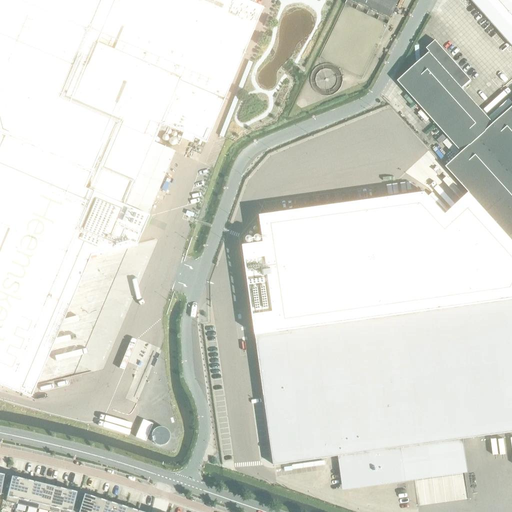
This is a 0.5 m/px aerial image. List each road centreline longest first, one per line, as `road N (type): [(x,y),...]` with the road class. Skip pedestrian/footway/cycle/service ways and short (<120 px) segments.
road 1 (unclassified): [(185,484),(203,424),(189,374),(187,316),(235,174),(247,153),(277,136),(369,100),(422,0)]
road 2 (unknown): [(275,191),(331,153),(383,131),(398,134),(406,147),(394,179),(363,189),(308,189)]
road 3 (unclassified): [(166,477),(0,432)]
road 4 (residential): [(0,450),(161,493)]
road 5 (unknown): [(199,280),(229,290),(236,243),(275,191)]
